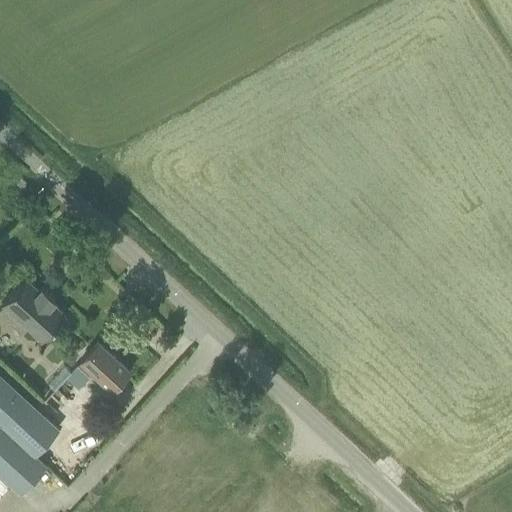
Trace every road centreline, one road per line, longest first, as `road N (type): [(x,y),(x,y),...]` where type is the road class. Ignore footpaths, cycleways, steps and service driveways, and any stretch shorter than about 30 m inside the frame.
road 1 (residential): [(286,396),(0,135)]
road 2 (unclassified): [(405,511),(286,396)]
